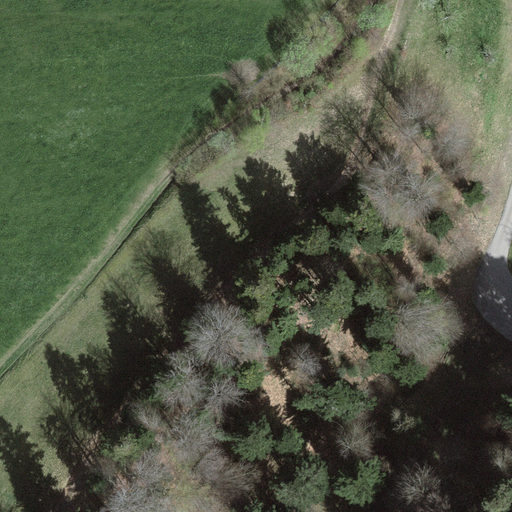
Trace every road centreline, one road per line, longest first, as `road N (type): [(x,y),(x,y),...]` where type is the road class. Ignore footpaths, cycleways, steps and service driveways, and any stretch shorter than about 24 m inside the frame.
road 1 (track): [(404,0),(352,160),(329,194),(125,401),(51,511)]
road 2 (track): [(376,0),(366,25),(177,167),(0,376)]
